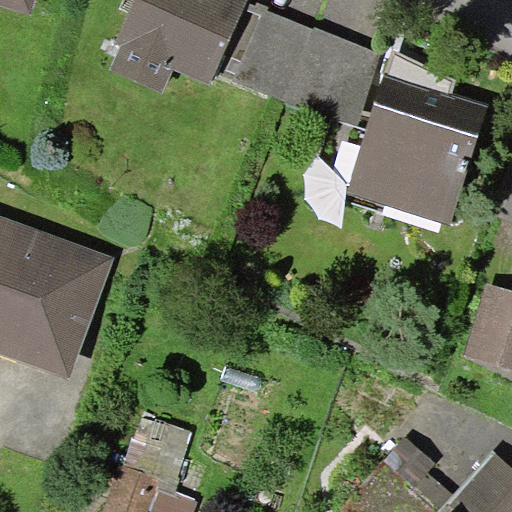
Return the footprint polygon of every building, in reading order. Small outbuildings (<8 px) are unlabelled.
[(167,69),(206,87),(243,5),(231,0),(132,0),(112,46),(121,50),(110,75),(155,95),(167,69)] [(316,120),(318,113),(339,49),(307,36),(306,39),(258,19),(229,85),(316,120)] [(447,224),(480,117),(380,85),(379,87),(381,88),(369,127),(366,126),(363,136),(328,125),(306,194),(382,217),(387,203),(445,221),(444,223),(447,224)] [(0,346),(56,367),(91,272),(0,238),(0,346)] [(511,374),(511,349),(503,346),(511,318),(511,300),(488,293),(467,360),(511,374)] [(511,511),(511,478),(491,460),(444,511),(429,511),(379,467),(379,470),(341,511),(511,511)]
